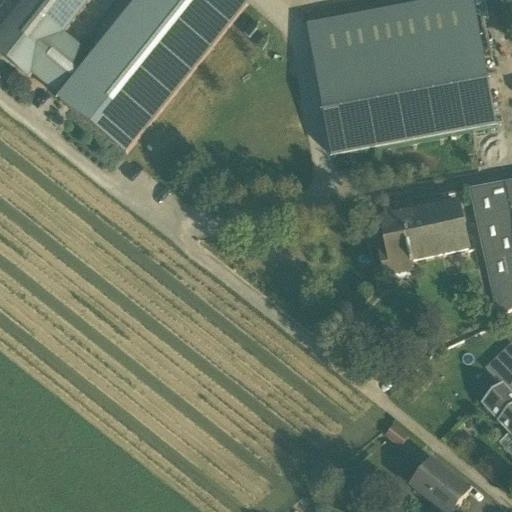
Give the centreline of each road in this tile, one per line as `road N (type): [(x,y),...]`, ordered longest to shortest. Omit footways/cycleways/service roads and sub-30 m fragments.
road 1 (track): [(511,511),(0,94)]
road 2 (track): [(179,238),(355,202)]
